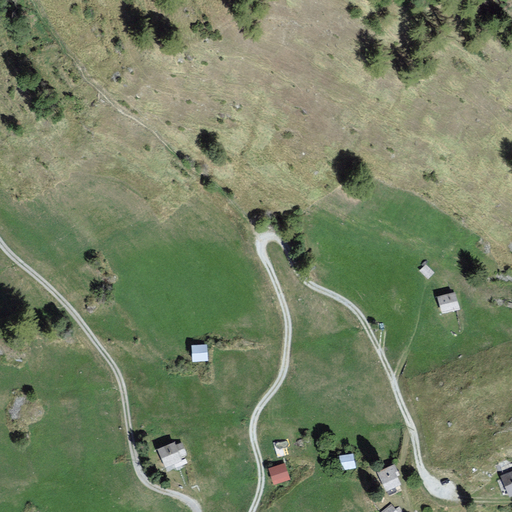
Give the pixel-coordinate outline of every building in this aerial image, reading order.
[(454,293),(435,297),(438,314),(458,310),(454,293)] [(206,345),(190,347),(191,362),(207,361),(206,345)] [(178,445),(155,452),(162,471),(184,463),(178,445)] [(355,454),(337,457),(340,471),(358,468),(355,454)] [(285,464),(268,469),(272,485),(290,480),(285,464)] [(391,467),(375,473),(384,498),(400,492),(391,467)] [(511,472),(498,478),(505,496),(511,493),(511,472)]
